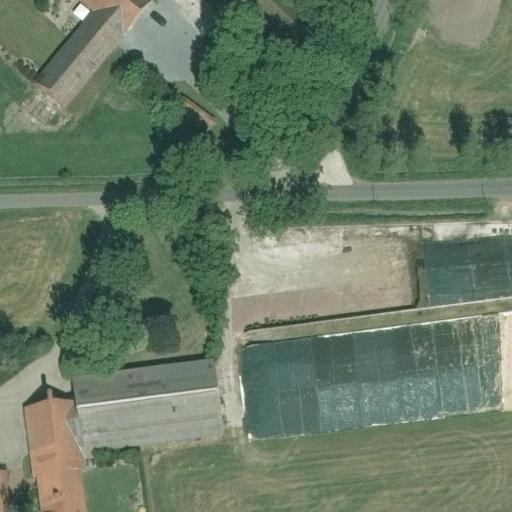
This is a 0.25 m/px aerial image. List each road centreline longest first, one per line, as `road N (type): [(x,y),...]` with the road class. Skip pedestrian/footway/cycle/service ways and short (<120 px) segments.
road 1 (unclassified): [(320,192),(0,207)]
road 2 (unknown): [(0,452),(3,421),(55,343),(108,202)]
road 3 (unclassified): [(320,192),(399,0)]
road 4 (unclassified): [(511,184),(320,192)]
